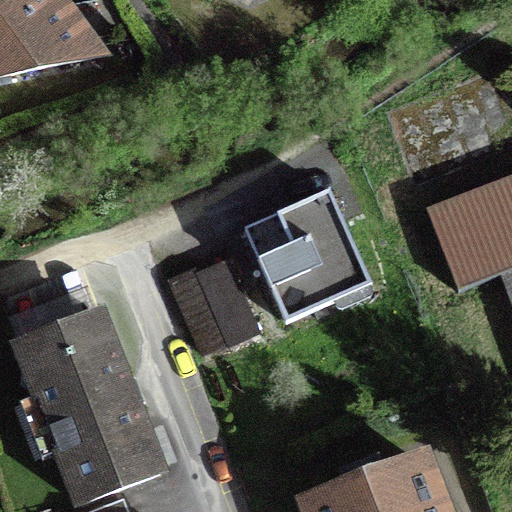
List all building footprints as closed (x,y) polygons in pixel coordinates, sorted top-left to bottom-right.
[(0,0),(0,78),(104,59),(81,28),(68,10),(61,0),(0,0)] [(511,275),(511,183),(427,215),(457,296),(511,275)] [(325,212),(281,229),(290,252),(261,263),(288,331),(361,301),(325,212)] [(220,265),(174,283),(202,352),(247,334),(220,265)] [(90,313),(9,344),(74,511),(155,481),(90,313)] [(439,511),(427,476),(321,511),(439,511)]
